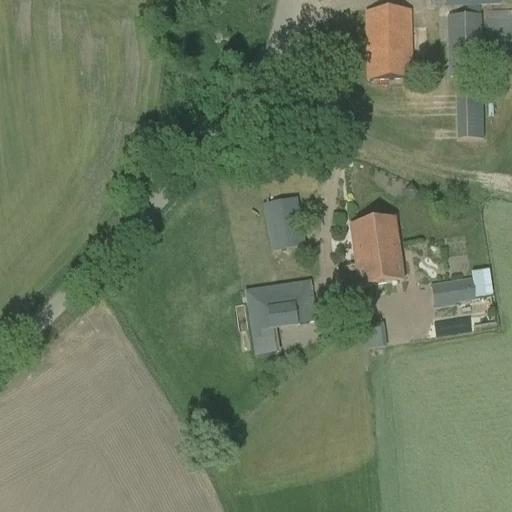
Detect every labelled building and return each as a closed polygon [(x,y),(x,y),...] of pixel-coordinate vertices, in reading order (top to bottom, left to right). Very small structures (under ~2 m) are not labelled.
[(498,8),(497,0),(425,0),(426,9),(498,8)] [(489,37),(511,37),(511,11),(490,11),(489,37)] [(411,13),(364,14),(365,83),(413,82),(411,13)] [(481,17),(446,18),(448,79),(483,78),(481,17)] [(482,93),(456,93),(456,143),(482,143),(482,93)] [(287,252),(279,204),(261,207),(270,255),(287,252)] [(403,284),(394,222),(349,229),(358,291),(403,284)] [(487,272),(471,275),(475,301),(491,298),(487,272)] [(310,283),(244,293),(254,358),(278,356),(275,332),(298,329),(297,327),(316,324),(310,283)] [(455,305),(466,304),(463,284),(431,288),(434,311),(456,308),(455,305)] [(364,328),(367,352),(385,350),(382,325),(364,328)]
